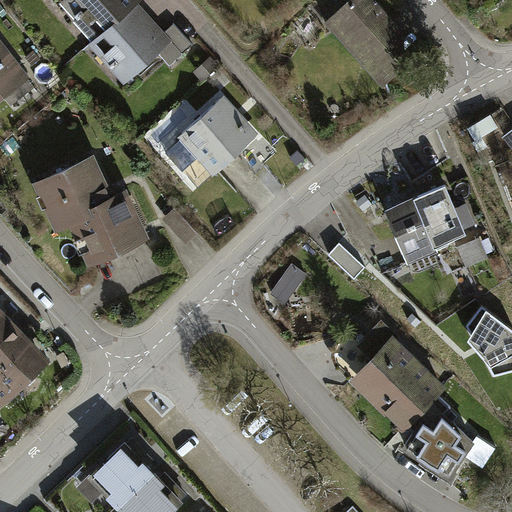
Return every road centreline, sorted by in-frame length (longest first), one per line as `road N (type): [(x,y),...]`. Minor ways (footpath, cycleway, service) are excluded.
road 1 (residential): [(213,286),(281,218),(406,127),(490,81)]
road 2 (residential): [(447,511),(375,462),(213,286)]
road 3 (residential): [(0,236),(124,372)]
road 4 (residential): [(0,497),(124,372)]
road 5 (residential): [(124,372),(213,286)]
